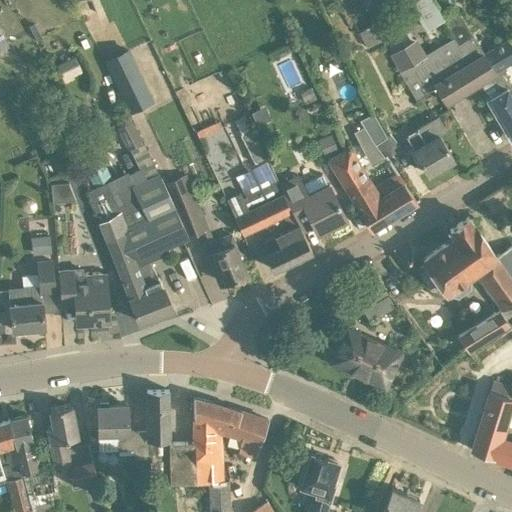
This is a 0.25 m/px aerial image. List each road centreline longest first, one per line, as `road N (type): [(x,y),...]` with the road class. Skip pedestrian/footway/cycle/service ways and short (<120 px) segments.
road 1 (residential): [(212,364),(253,309),(511,155)]
road 2 (tertiary): [(511,495),(366,424),(212,364)]
road 3 (tertiary): [(212,364),(122,360),(0,380)]
